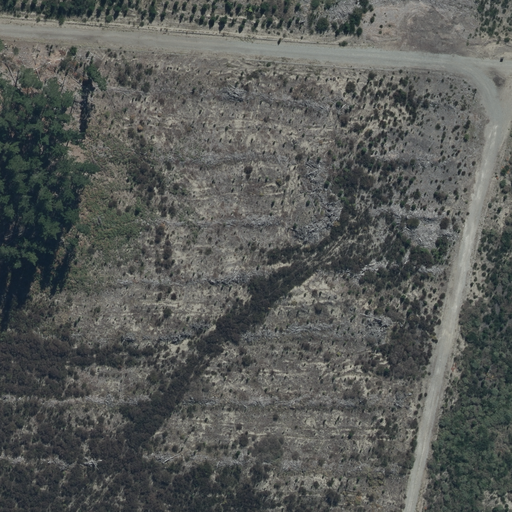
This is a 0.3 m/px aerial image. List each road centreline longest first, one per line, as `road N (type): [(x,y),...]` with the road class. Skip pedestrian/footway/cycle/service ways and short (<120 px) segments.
road 1 (track): [(0,31),(511,72)]
road 2 (track): [(511,78),(412,511)]
